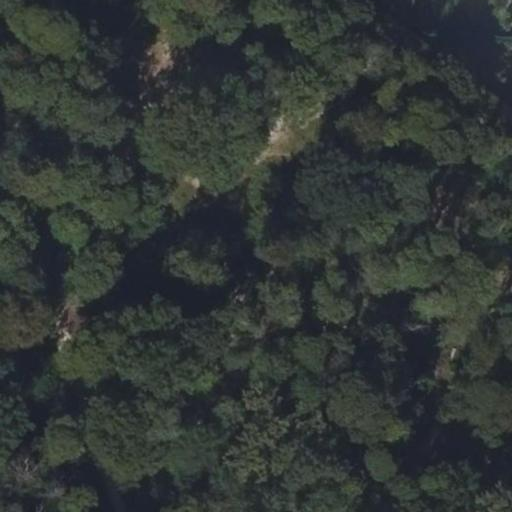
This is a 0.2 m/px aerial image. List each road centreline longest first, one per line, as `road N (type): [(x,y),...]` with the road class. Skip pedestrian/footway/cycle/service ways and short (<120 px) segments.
road 1 (track): [(117,511),(0,171)]
road 2 (track): [(511,120),(348,0)]
